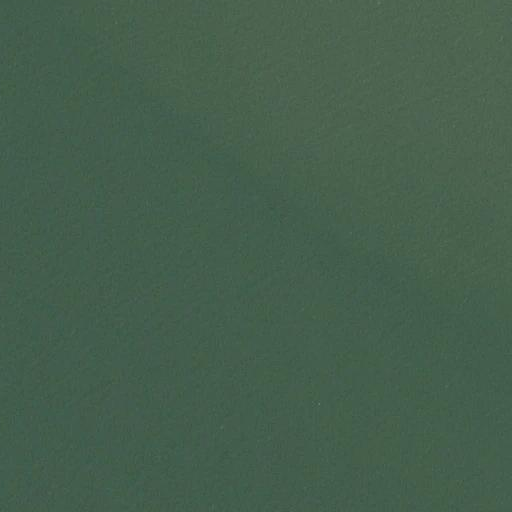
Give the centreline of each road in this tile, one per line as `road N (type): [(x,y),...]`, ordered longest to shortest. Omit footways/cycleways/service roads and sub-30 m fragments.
road 1 (trunk): [(62,0),(59,511)]
road 2 (trunk): [(134,511),(134,0)]
